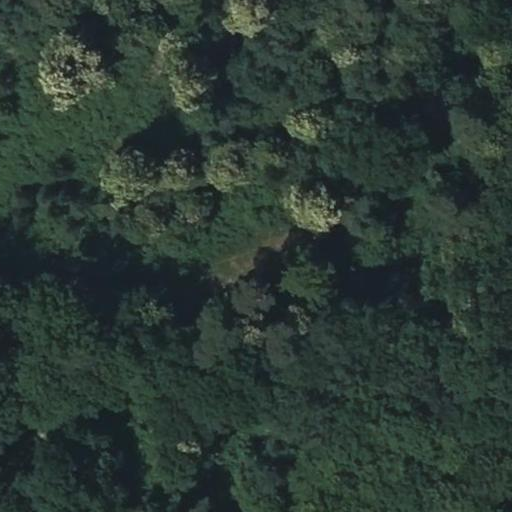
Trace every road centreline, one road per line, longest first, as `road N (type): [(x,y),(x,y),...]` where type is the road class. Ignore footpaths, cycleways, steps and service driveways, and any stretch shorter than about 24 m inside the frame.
road 1 (track): [(180,291),(274,259),(356,213),(424,146),(475,74),(507,0)]
road 2 (track): [(180,291),(0,265)]
